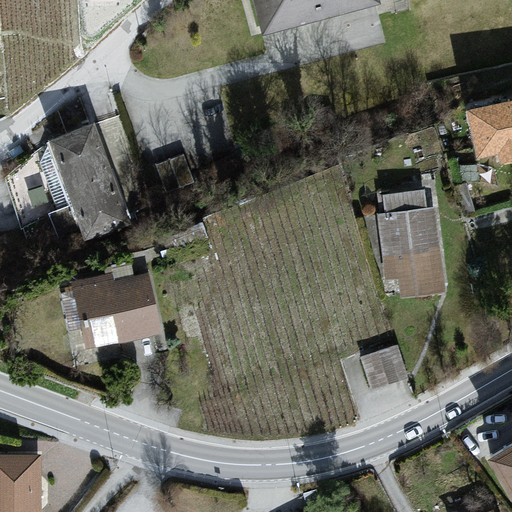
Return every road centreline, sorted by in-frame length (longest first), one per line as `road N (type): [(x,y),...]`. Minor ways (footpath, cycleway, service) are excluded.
road 1 (tertiary): [(138,442),(236,464),(315,460),(400,431),(511,369)]
road 2 (residential): [(160,0),(0,145)]
road 3 (tertiary): [(0,390),(138,442)]
